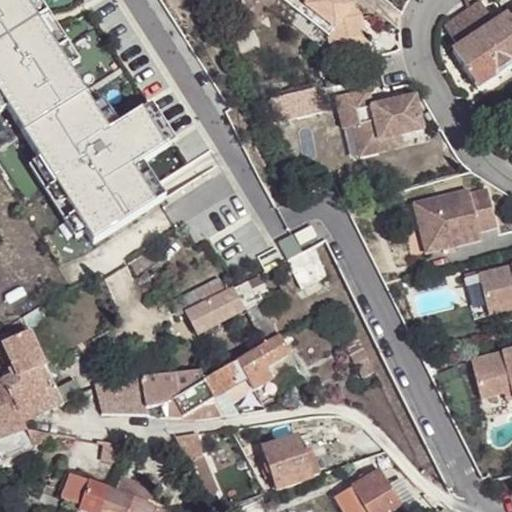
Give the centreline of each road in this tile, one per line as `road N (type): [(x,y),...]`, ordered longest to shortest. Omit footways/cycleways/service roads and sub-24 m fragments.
road 1 (residential): [(76,422),(122,433),(326,408),(355,412),(442,502),(482,511)]
road 2 (residential): [(437,0),(419,59),(473,148),(511,176)]
